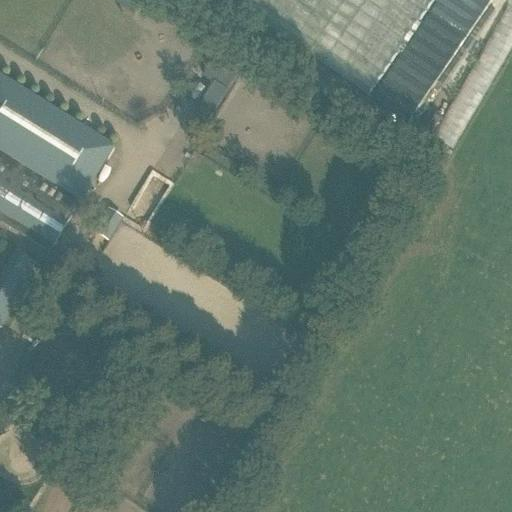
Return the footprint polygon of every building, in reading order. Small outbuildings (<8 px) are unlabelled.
[(222,0),(368,99),(408,127),(496,0),(222,0)] [(219,112),(236,78),(221,71),(204,105),(219,112)] [(0,217),(51,249),(70,218),(66,216),(75,201),(79,203),(113,149),(0,78),(0,217)] [(93,234),(108,243),(121,220),(107,211),(93,234)] [(1,292),(17,302),(38,268),(22,258),(1,292)] [(0,327),(1,328),(11,312),(10,312),(0,305),(0,327)] [(87,383),(88,374),(88,368),(86,362),(83,357),(79,352),(74,348),(69,345),(64,344),(57,343),(51,344),(45,346),(38,350),(34,355),(32,358),(29,364),(27,370),(27,376),(28,381),(30,387),(34,393),(38,397),(42,400),(48,403),(55,404),(60,404),(67,403),(71,401),(76,399),(81,394),(84,389),(87,383)]
